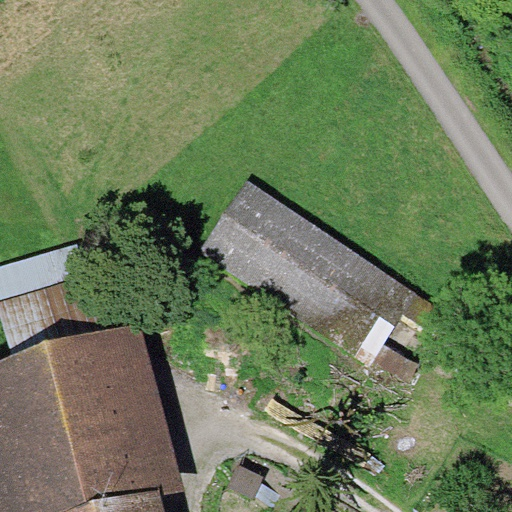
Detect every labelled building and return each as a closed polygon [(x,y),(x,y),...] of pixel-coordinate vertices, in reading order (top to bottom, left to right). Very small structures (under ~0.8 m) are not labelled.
[(250,180),(201,252),(367,365),(416,294),(250,180)] [(0,266),(0,300),(0,302),(87,278),(77,245),(0,266)] [(0,302),(0,311),(14,362),(108,336),(91,277),(87,278),(0,302)] [(14,362),(0,365),(0,511),(88,511),(161,492),(163,500),(188,494),(141,327),(108,336),(14,362)] [(166,511),(163,500),(161,492),(88,511),(166,511)]
